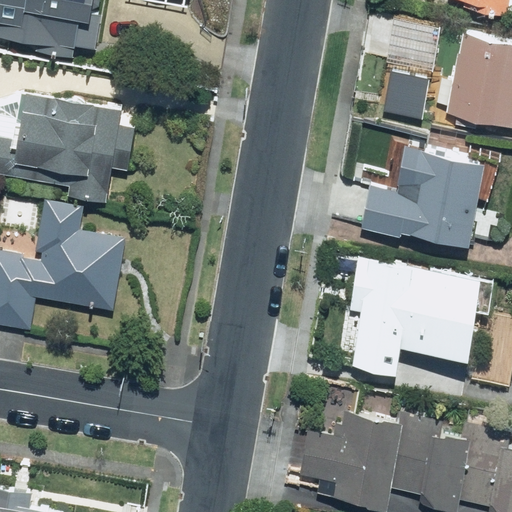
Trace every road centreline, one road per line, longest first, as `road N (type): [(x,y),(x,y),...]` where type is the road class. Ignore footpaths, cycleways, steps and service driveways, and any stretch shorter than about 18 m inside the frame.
road 1 (residential): [(222,428),(297,0)]
road 2 (residential): [(222,428),(0,388)]
